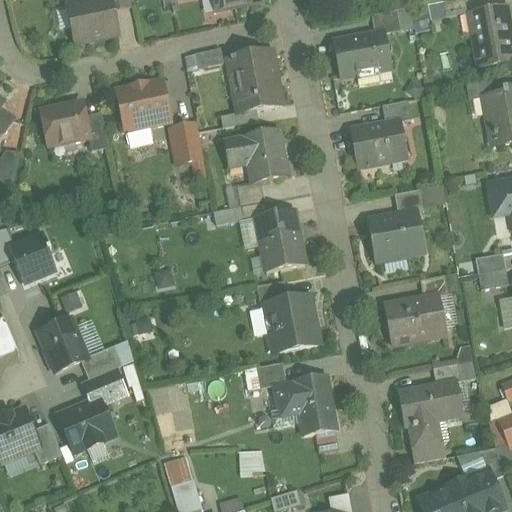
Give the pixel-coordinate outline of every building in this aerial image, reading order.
[(109,0),(106,1),(68,9),(76,47),(118,38),(113,14),(109,0)] [(130,0),(105,0),(106,1),(109,0),(113,14),(132,10),(130,0)] [(213,0),(216,14),(260,5),(259,0),(213,0)] [(411,0),(393,0),(395,14),(397,13),(413,10),(411,0)] [(464,0),(429,7),(432,24),(451,20),(450,15),(466,11),(464,0)] [(511,28),(508,8),(467,16),(467,17),(472,16),(476,35),(471,36),(477,72),(511,65),(511,28)] [(399,13),(401,33),(414,31),(411,11),(399,13)] [(395,14),(372,19),(375,38),(384,36),(385,37),(401,34),(397,13),(395,14)] [(375,38),(334,46),(341,81),(391,71),(385,37),(384,36),(375,38)] [(221,52),(195,57),(198,72),(224,67),(221,52)] [(271,54),(228,61),(238,116),(281,108),(271,54)] [(502,80),(477,85),(480,101),(489,100),(489,99),(504,96),(503,92),(504,92),(502,80)] [(162,85),(117,95),(123,123),(120,129),(121,136),(127,139),(129,147),(132,149),(151,145),(153,141),(150,129),(170,124),(162,85)] [(477,85),(466,87),(469,103),(480,101),(477,85)] [(511,90),(504,92),(503,92),(504,96),(489,99),(489,100),(492,115),(487,116),(490,138),(496,137),(498,149),(511,146),(511,90)] [(0,102),(0,146),(14,124),(0,114),(0,112),(5,105),(0,102)] [(409,104),(383,109),(386,128),(400,125),(400,128),(413,125),(409,104)] [(82,105),(41,114),(49,149),(89,141),(90,140),(86,119),(82,105)] [(102,116),(86,119),(90,140),(89,141),(92,155),(109,151),(102,116)] [(386,128),(350,135),(357,172),(407,163),(400,128),(400,125),(386,128)] [(197,128),(171,133),(177,168),(204,163),(197,128)] [(278,134),(243,140),(244,142),(224,146),(229,170),(247,167),(251,187),(252,194),(262,192),(270,190),(270,185),(287,182),(278,134)] [(20,156),(6,153),(0,162),(0,182),(13,191),(20,156)] [(511,180),(487,184),(490,207),(508,204),(511,229),(511,180)] [(251,187),(235,190),(239,211),(265,206),(262,192),(252,194),(251,187)] [(420,193),(394,198),(399,219),(418,215),(418,217),(425,216),(420,193)] [(265,206),(239,211),(242,225),(255,223),(267,220),(265,206)] [(267,220),(255,223),(266,277),(303,270),(293,215),(267,220)] [(399,219),(368,225),(375,266),(378,265),(377,261),(403,255),(404,259),(426,255),(418,217),(418,215),(399,219)] [(25,291),(58,277),(49,257),(52,255),(43,235),(7,250),(25,291)] [(502,256),(475,261),(478,277),(505,273),(502,256)] [(505,273),(478,277),(481,293),(508,289),(505,273)] [(444,279),(419,284),(422,300),(437,298),(438,300),(448,298),(444,279)] [(284,284),(257,289),(260,304),(263,304),(264,310),(271,309),(270,307),(288,304),(284,284)] [(62,299),(67,316),(85,310),(79,293),(62,299)] [(422,300),(382,308),(390,349),(445,338),(438,300),(437,298),(422,300)] [(288,304),(270,307),(271,309),(264,310),(269,334),(273,356),(320,347),(311,299),(288,304)] [(75,320),(38,335),(56,378),(92,363),(75,320)] [(4,321),(0,322),(0,361),(18,354),(4,321)] [(457,361),(457,367),(473,364),(470,349),(461,351),(457,361)] [(457,367),(460,384),(476,381),(473,364),(457,367)] [(283,367),(258,371),(261,386),(286,382),(283,367)] [(457,367),(431,372),(434,389),(454,386),(460,384),(457,367)] [(294,387),(275,391),(279,413),(299,410),(304,438),(338,433),(332,402),(329,402),(325,379),(294,385),(294,387)] [(511,384),(503,388),(509,403),(511,401),(511,384)] [(434,389),(399,395),(405,430),(408,430),(412,452),(441,448),(437,424),(460,420),(454,386),(434,389)] [(99,402),(59,419),(74,456),(87,451),(88,454),(103,447),(102,444),(115,439),(99,402)] [(10,416),(0,420),(0,465),(0,466),(34,452),(40,450),(33,434),(25,413),(11,419),(10,416)] [(62,459),(49,427),(33,434),(40,450),(34,452),(41,468),(62,459)] [(511,428),(499,434),(509,457),(511,455),(511,428)] [(414,465),(446,460),(444,447),(441,448),(412,452),(414,465)] [(496,451),(479,455),(487,475),(489,475),(493,483),(507,477),(496,451)] [(263,454),(240,455),(241,476),(263,475),(263,454)] [(164,467),(171,490),(193,483),(186,460),(164,467)] [(487,475),(467,484),(466,482),(449,489),(450,491),(421,503),(424,511),(500,511),(504,511),(493,483),(489,475),(487,475)] [(171,490),(177,511),(201,511),(193,483),(171,490)] [(297,493),(271,501),(273,511),(290,511),(302,509),(297,493)] [(243,511),(240,500),(221,506),(222,511),(243,511)]
